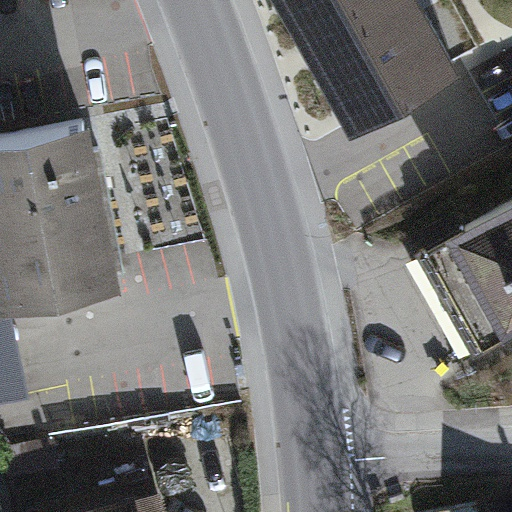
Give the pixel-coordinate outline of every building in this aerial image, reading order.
[(418,0),(286,0),(354,118),(454,62),(418,0)] [(112,272),(82,119),(0,134),(0,273),(4,292),(112,272)] [(511,199),(425,247),(479,344),(511,325),(511,199)] [(0,400),(27,395),(5,295),(0,295),(0,400)] [(51,441),(4,455),(9,472),(56,458),(51,441)] [(119,473),(127,498),(155,489),(147,464),(119,473)] [(81,510),(81,511),(130,511),(127,498),(81,510)]
